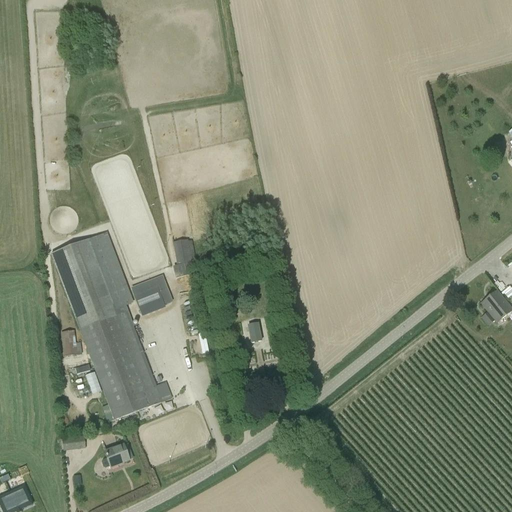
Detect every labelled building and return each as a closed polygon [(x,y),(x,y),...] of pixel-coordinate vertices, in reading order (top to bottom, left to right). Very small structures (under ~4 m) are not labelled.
[(114,421),(161,403),(125,306),(131,304),(104,234),(51,254),(77,324),(80,330),(74,331),(61,333),(63,357),(77,355),(82,355),(80,339),(79,332),(80,332),(114,421)] [(193,263),(188,240),(172,243),(177,267),(193,263)] [(490,269),(511,276),(511,269),(492,263),(490,269)] [(130,287),(135,301),(141,317),(165,308),(158,291),(153,278),(130,287)] [(503,316),(504,317),(511,311),(504,302),(496,292),(481,304),(488,313),(481,318),(488,326),(494,321),(495,323),(503,316)] [(262,343),(258,324),(247,326),(250,345),(262,343)] [(84,437),(61,440),(63,452),(85,449),(84,437)] [(110,469),(120,466),(119,464),(129,461),(123,446),(104,454),(110,469)] [(11,480),(8,475),(0,479),(0,481),(2,484),(11,480)] [(0,495),(0,511),(15,511),(32,506),(24,485),(0,495)]
